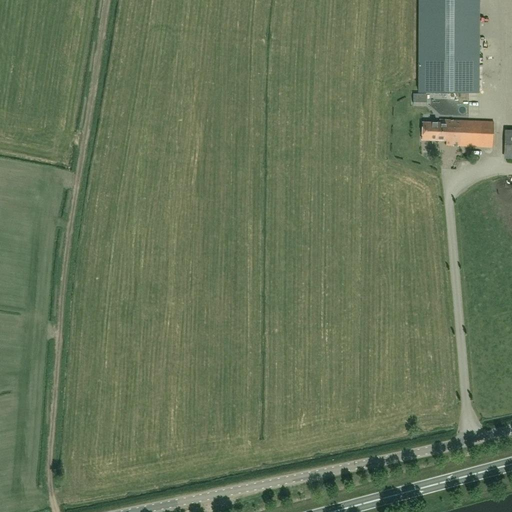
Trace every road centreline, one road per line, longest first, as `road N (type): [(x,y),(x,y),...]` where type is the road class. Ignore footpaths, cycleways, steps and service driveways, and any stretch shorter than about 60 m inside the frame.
road 1 (track): [(107,0),(55,379),(49,466),(56,511)]
road 2 (unclassified): [(138,511),(511,430)]
road 3 (trunk): [(330,511),(511,463)]
